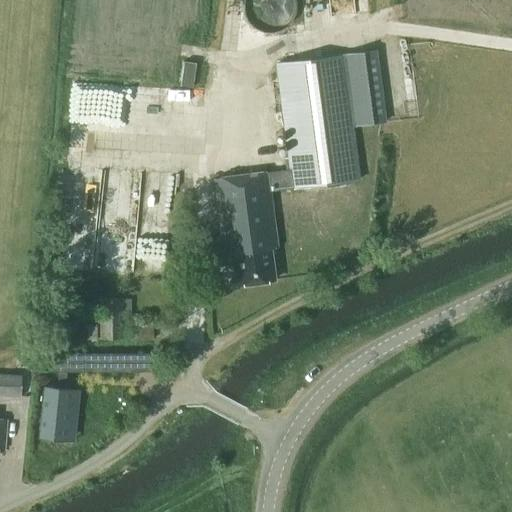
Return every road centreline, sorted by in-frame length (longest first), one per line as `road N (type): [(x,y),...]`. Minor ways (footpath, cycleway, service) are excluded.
road 1 (unclassified): [(286,442),(365,360),(511,288)]
road 2 (unclassified): [(0,507),(94,462),(199,395)]
